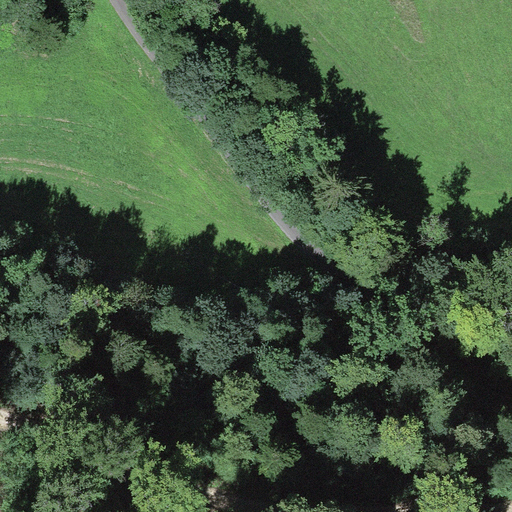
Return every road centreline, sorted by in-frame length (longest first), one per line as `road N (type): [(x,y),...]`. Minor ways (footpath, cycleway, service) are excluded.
road 1 (unclassified): [(511,399),(314,263),(115,0)]
road 2 (track): [(0,416),(72,436),(127,475),(204,506),(260,511)]
